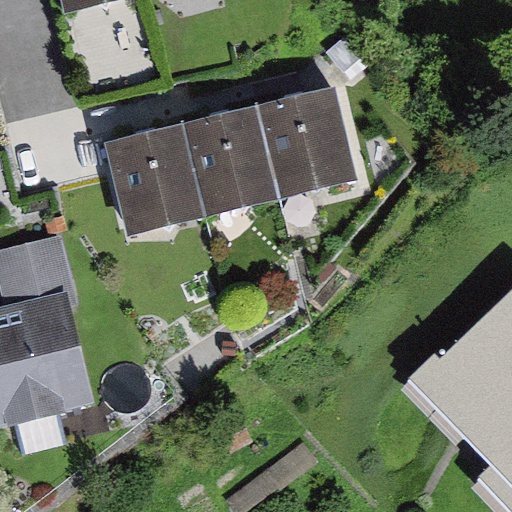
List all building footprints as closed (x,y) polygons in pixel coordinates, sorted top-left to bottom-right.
[(81,0),(85,15),(140,0),(81,0)] [(362,87),(283,106),(305,196),(384,177),(362,87)] [(283,106),(204,126),(226,216),(305,196),(283,106)] [(204,126),(124,145),(146,235),(226,216),(204,126)] [(20,310),(87,294),(74,237),(7,252),(20,310)] [(20,310),(0,314),(0,427),(113,402),(87,294),(20,310)] [(511,295),(426,375),(509,464),(491,481),(511,504),(511,295)]
